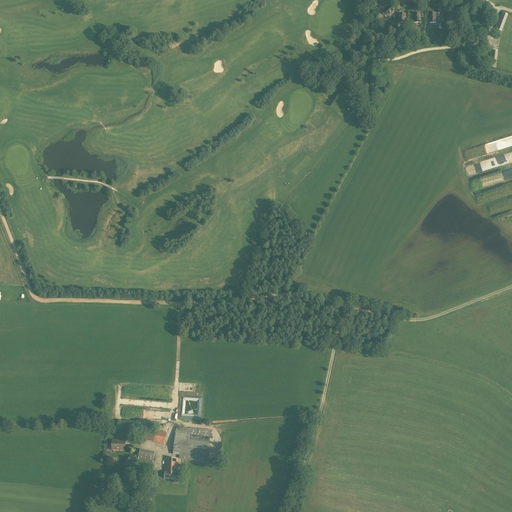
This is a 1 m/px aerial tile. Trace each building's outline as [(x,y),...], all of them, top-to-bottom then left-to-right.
[(393,10),(390,6),(384,12),(387,16),(393,10)] [(508,14),(502,11),(499,20),(496,19),(493,28),(501,31),(508,14)] [(497,50),(490,49),(489,62),(496,63),(497,50)] [(179,455),(179,459),(207,462),(211,430),(190,428),(190,429),(176,427),(173,454),(179,455)] [(156,430),(145,428),(142,440),(154,442),(154,441),(164,444),(167,433),(156,430)] [(112,440),(112,449),(124,450),(124,441),(112,440)] [(138,460),(153,463),(155,452),(140,450),(138,460)] [(165,458),(165,473),(164,479),(178,479),(178,473),(177,473),(178,459),(165,458)]
